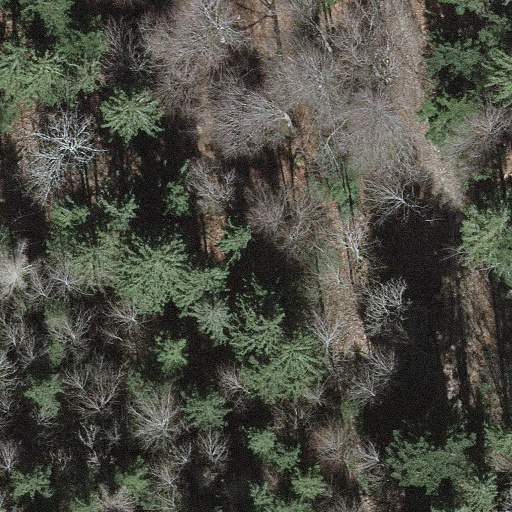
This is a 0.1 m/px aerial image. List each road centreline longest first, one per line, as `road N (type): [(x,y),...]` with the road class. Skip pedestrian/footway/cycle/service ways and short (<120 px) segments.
road 1 (track): [(424,511),(456,394),(445,205),(395,0)]
road 2 (track): [(281,0),(266,75),(204,156),(85,202),(0,205)]
